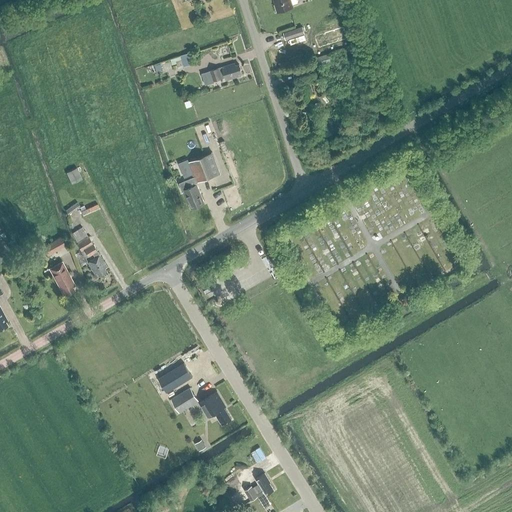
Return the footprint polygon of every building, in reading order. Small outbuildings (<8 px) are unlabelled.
[(273,0),(278,12),(294,7),(291,0),(273,0)] [(286,41),(305,34),(302,27),(283,33),(286,41)] [(345,39),(330,44),(332,51),(348,46),(345,39)] [(172,65),(176,64),(178,69),(195,64),(191,52),(180,56),(170,59),(172,65)] [(312,60),(315,67),(331,62),(328,55),(312,60)] [(235,66),(234,63),(201,74),(205,85),(214,82),(214,81),(222,78),(225,78),(226,81),(239,77),(238,75),(242,74),(239,65),(235,66)] [(299,92),(302,100),(313,96),(309,82),(315,80),(311,67),(295,73),(299,84),(295,86),(297,92),(299,92)] [(363,67),(355,69),(360,84),(368,81),(363,67)] [(368,81),(360,84),(362,91),(370,89),(368,81)] [(363,94),(361,94),(365,107),(375,104),(370,89),(362,91),(363,94)] [(187,163),(192,177),(178,183),(182,191),(190,209),(203,204),(195,184),(220,174),(212,154),(187,163)] [(66,173),(80,201),(90,196),(76,168),(66,173)] [(65,211),(68,215),(80,206),(77,203),(65,211)] [(80,207),(83,216),(100,209),(98,204),(86,209),(84,206),(80,207)] [(87,262),(94,274),(96,272),(98,276),(106,271),(104,268),(106,267),(99,255),(98,256),(82,228),(72,234),(77,244),(76,244),(81,252),(77,254),(81,262),(85,260),(87,262)] [(43,247),(48,255),(65,246),(61,238),(43,247)] [(48,269),(63,295),(74,289),(72,287),(74,285),(61,262),(48,269)] [(399,300),(402,306),(409,303),(405,297),(399,300)] [(166,393),(192,377),(184,363),(158,379),(166,393)] [(178,406),(180,409),(187,405),(197,399),(190,388),(173,398),(178,406)] [(217,392),(199,403),(208,418),(215,414),(222,425),(231,420),(224,408),(226,407),(217,392)] [(201,440),(195,444),(199,451),(206,447),(201,440)] [(266,495),(273,490),(269,483),(270,483),(264,474),(255,479),(259,484),(252,488),(235,461),(215,473),(236,507),(263,490),(266,495)]
